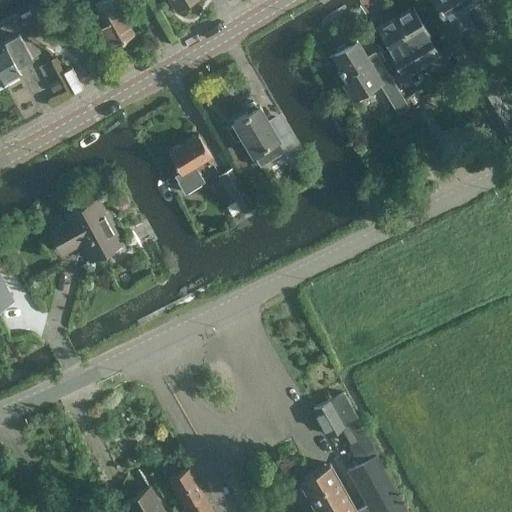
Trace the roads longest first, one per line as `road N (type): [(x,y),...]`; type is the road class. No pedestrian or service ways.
road 1 (unclassified): [(0,413),(511,171)]
road 2 (tertiary): [(0,157),(281,0)]
